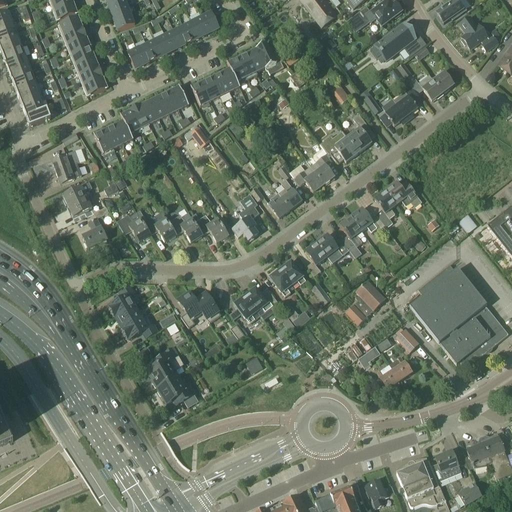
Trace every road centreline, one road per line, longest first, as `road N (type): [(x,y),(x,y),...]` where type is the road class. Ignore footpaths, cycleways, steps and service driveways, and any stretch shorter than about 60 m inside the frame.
road 1 (residential): [(75,288),(120,270),(221,271),(257,259),(483,90)]
road 2 (primary): [(0,314),(39,347),(147,511)]
road 3 (primary): [(173,506),(68,338)]
road 4 (unknown): [(394,157),(281,0)]
road 5 (residential): [(221,0),(242,29),(237,42),(127,94)]
road 6 (residential): [(156,437),(75,288)]
road 7 (residential): [(75,288),(17,163),(21,147)]
road 8 (tertiary): [(304,436),(173,506)]
road 9 (tertiary): [(345,428),(420,419),(474,399)]
